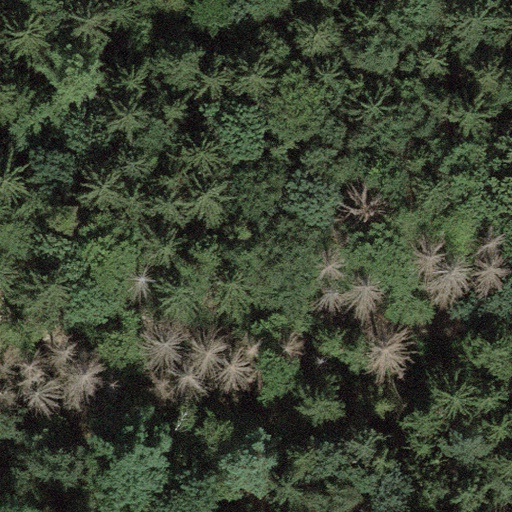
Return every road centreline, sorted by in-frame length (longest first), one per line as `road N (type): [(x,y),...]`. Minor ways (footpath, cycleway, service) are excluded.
road 1 (track): [(511,350),(430,356),(0,337)]
road 2 (track): [(0,420),(430,356)]
